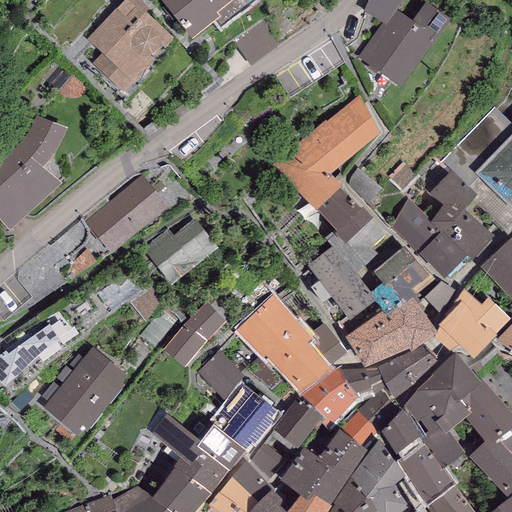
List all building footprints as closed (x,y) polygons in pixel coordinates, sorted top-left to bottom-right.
[(149,10),(137,0),(124,0),(86,41),(101,55),(92,65),(123,94),(164,50),(173,41),(145,14),(149,10)] [(241,0),(158,0),(191,42),(216,23),(219,26),(246,5),(241,0)] [(381,24),(357,58),(401,90),(450,21),(425,3),(412,23),(396,11),(385,26),(381,24)] [(260,24),(231,42),(246,66),(275,47),(260,24)] [(379,135),(358,96),(326,123),(325,121),(270,166),(315,214),(316,212),(340,190),(341,189),(331,177),(379,135)] [(35,116),(32,125),(26,135),(20,144),(9,155),(0,162),(0,223),(9,234),(61,185),(42,168),(53,155),(60,143),(66,129),(35,116)] [(511,136),(473,176),(511,213),(511,136)] [(358,169),(342,184),(364,206),(380,191),(358,169)] [(450,173),(429,196),(443,208),(430,223),(438,232),(441,235),(466,257),(472,262),(493,239),(463,212),(477,197),(450,173)] [(141,175),(89,217),(89,231),(111,255),(167,209),(141,175)] [(360,212),(340,190),(316,212),(334,231),(337,234),(334,237),(344,248),(371,223),(372,221),(362,211),(360,212)] [(407,199),(390,229),(418,256),(438,232),(430,223),(407,199)] [(167,230),(142,250),(171,286),(217,250),(194,221),(173,237),(167,230)] [(385,237),(371,223),(344,248),(334,237),(337,234),(334,231),(324,239),(332,248),(354,277),(377,257),(371,251),(385,237)] [(441,235),(419,256),(442,282),(466,257),(441,235)] [(511,243),(509,240),(480,269),(511,301),(511,243)] [(332,248),(307,267),(349,324),(376,303),(369,295),(354,277),(332,248)] [(404,248),(373,273),(382,284),(369,295),(376,303),(383,312),(387,318),(411,300),(416,297),(415,295),(434,280),(425,268),(422,270),(404,248)] [(454,291),(440,283),(423,299),(439,316),(454,291)] [(509,321),(487,300),(481,308),(463,292),(455,301),(459,304),(438,326),(435,339),(449,352),(456,346),(473,362),(497,339),(494,337),(509,321)] [(273,297),(236,332),(267,364),(269,362),(276,369),(306,345),(311,342),(307,336),(273,297)] [(434,333),(411,300),(387,318),(412,350),(408,352),(409,353),(433,339),(434,333)] [(205,304),(162,351),(182,369),(225,322),(205,304)] [(387,318),(383,312),(346,339),(363,369),(365,370),(408,352),(412,350),(387,318)] [(511,323),(495,342),(511,353),(511,323)] [(306,345),(327,369),(347,355),(323,324),(307,336),(311,342),(306,345)] [(5,353),(0,356),(0,384),(4,389),(59,342),(49,326),(7,357),(5,353)] [(327,370),(327,369),(306,345),(276,369),(297,393),(299,396),(328,374),(327,370)] [(436,364),(423,348),(397,360),(415,385),(436,364)] [(126,378),(91,349),(42,409),(78,438),(83,432),(85,434),(123,388),(120,385),(126,378)] [(219,352),(196,374),(223,402),(244,380),(219,352)] [(433,378),(404,406),(418,425),(419,422),(427,434),(438,426),(446,437),(449,434),(465,421),(471,416),(460,403),(481,386),(478,384),(455,354),(431,375),(433,378)] [(397,360),(377,368),(384,384),(391,397),(394,403),(415,385),(397,360)] [(337,367),(328,371),(328,374),(299,396),(325,423),(322,426),(329,432),(355,402),(357,400),(347,387),(337,367)] [(340,367),(337,367),(347,387),(357,400),(355,402),(356,405),(373,396),(370,393),(366,371),(364,370),(358,367),(340,367)] [(377,368),(366,371),(370,393),(373,396),(374,397),(380,392),(387,399),(391,397),(384,384),(377,368)] [(511,432),(511,417),(482,380),(478,384),(481,386),(460,403),(471,416),(465,421),(484,444),(487,442),(492,448),(499,443),(511,432)] [(241,386),(212,428),(246,455),(273,423),(271,420),(275,414),(241,386)] [(387,399),(380,392),(374,397),(357,411),(374,430),(376,432),(382,426),(388,416),(383,412),(390,404),(387,399)] [(325,423),(299,396),(271,431),(297,451),(301,446),(304,448),(322,426),(325,423)] [(338,433),(360,450),(374,430),(357,411),(338,433)] [(401,412),(381,434),(396,457),(398,456),(402,464),(425,448),(401,412)] [(200,445),(166,416),(150,435),(181,461),(174,471),(211,496),(246,455),(212,428),(200,445)] [(427,434),(421,438),(443,471),(464,456),(449,434),(446,437),(438,426),(427,434)] [(511,432),(499,443),(511,457),(511,432)] [(338,433),(318,461),(330,471),(310,496),(313,498),(327,509),(329,510),(351,479),(367,455),(365,453),(360,450),(338,433)] [(405,479),(378,442),(367,455),(351,479),(375,511),(407,511),(408,511),(393,489),(399,484),(405,479)] [(511,457),(499,443),(492,448),(487,442),(484,444),(468,458),(506,499),(511,493),(511,457)] [(264,444),(252,459),(271,475),(283,460),(264,444)] [(404,474),(407,478),(405,479),(399,484),(414,511),(415,511),(425,505),(426,507),(452,489),(454,488),(443,472),(442,472),(425,448),(402,464),(407,472),(404,474)] [(308,505),(313,498),(310,496),(330,471),(318,461),(303,450),(278,483),(300,499),(308,505)] [(232,478),(219,495),(240,511),(252,511),(271,493),(273,491),(246,462),(232,478)] [(211,496),(174,471),(154,499),(152,501),(167,511),(198,511),(204,505),(206,503),(211,496)] [(375,511),(351,479),(329,510),(331,511),(375,511)] [(136,489),(112,502),(115,511),(167,511),(152,501),(154,499),(136,489)] [(470,511),(452,489),(426,507),(425,505),(415,511),(470,511)] [(290,511),(292,510),(271,493),(252,511),(290,511)] [(240,511),(219,495),(211,509),(204,505),(198,511),(240,511)] [(111,496),(68,511),(115,511),(112,502),(111,496)] [(327,509),(313,498),(308,505),(300,499),(300,501),(292,510),(290,511),(331,511),(329,510),(327,509)] [(511,511),(511,499),(494,511),(511,511)]
